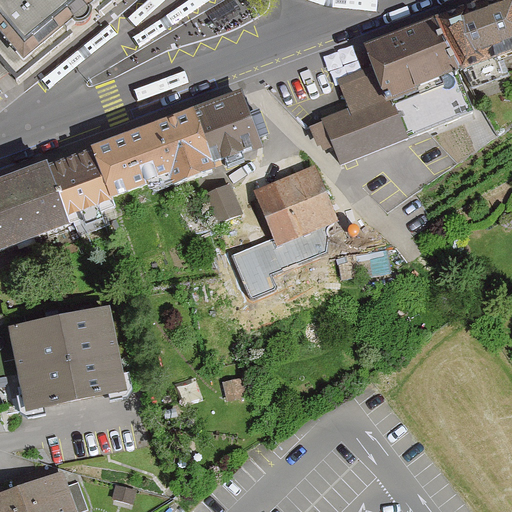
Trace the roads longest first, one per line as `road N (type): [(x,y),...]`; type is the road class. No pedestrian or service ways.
road 1 (residential): [(231,58),(258,101),(413,254)]
road 2 (secondary): [(231,58),(0,143)]
road 3 (secondary): [(393,0),(231,58)]
